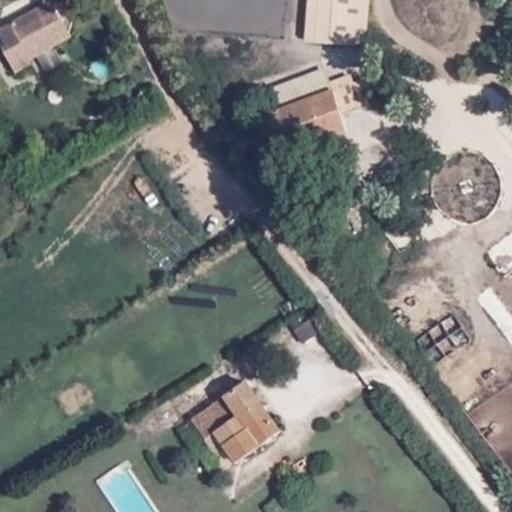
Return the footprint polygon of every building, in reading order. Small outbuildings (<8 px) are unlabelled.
[(83,0),(54,0),(0,29),(0,42),(15,70),(75,38),(66,22),(89,10),(83,0)] [(308,0),(306,42),(370,46),(373,0),(308,0)] [(265,90),(273,110),(332,88),(324,67),(265,90)] [(333,85),(335,91),(282,109),(300,162),(387,133),(367,73),(333,85)] [(511,220),(478,248),(500,277),(511,267),(511,220)] [(511,313),(492,284),(477,294),(511,347),(511,313)] [(433,365),(471,339),(454,314),(416,340),(433,365)] [(310,318),(293,330),(303,344),(320,332),(310,318)] [(246,382),(193,419),(205,437),(212,433),(223,447),(213,454),(224,468),(279,430),(246,382)]
